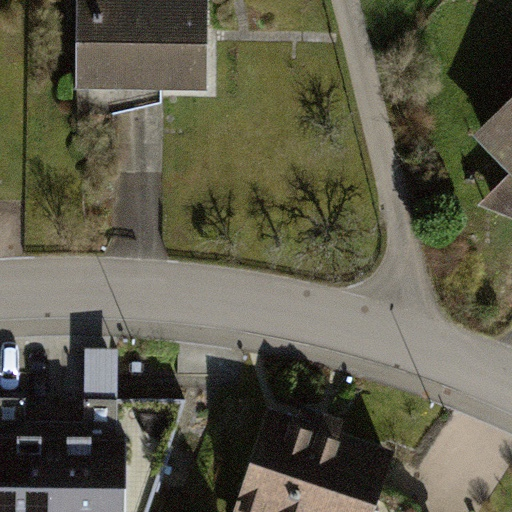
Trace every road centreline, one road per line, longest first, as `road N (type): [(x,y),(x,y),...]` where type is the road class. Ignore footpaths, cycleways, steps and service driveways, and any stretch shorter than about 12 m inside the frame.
road 1 (residential): [(0,292),(143,290),(288,307),(407,339),(511,384)]
road 2 (track): [(344,0),(398,220),(407,339)]
